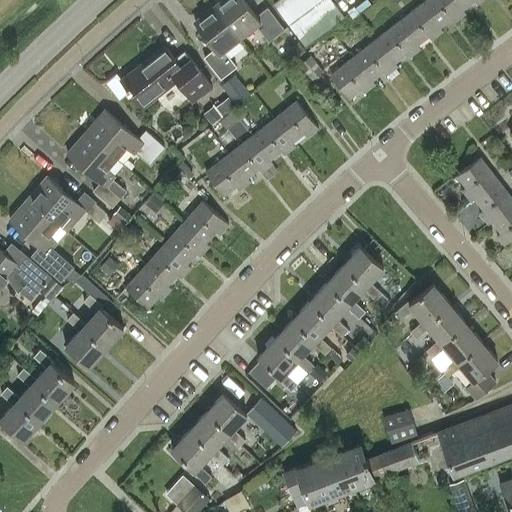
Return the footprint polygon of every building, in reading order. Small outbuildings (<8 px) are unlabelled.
[(268,7),(257,15),(244,0),(223,0),(216,6),(241,37),(257,25),(269,40),(285,28),(268,7)] [(305,44),(344,15),(332,0),(276,0),(273,2),(305,44)] [(466,12),(463,8),(456,0),(424,0),(422,3),(440,26),(451,17),(455,21),(466,12)] [(474,0),(477,4),(481,0),(456,0),(463,8),(473,0),(474,0)] [(432,39),(444,30),(440,26),(422,3),(399,20),(421,48),(421,47),(418,43),(429,35),(432,39)] [(204,56),(221,78),(237,66),(225,50),(241,37),(216,6),(195,22),(215,48),(204,56)] [(406,53),(409,57),(421,48),(399,20),(376,38),(395,61),(406,53)] [(398,65),(395,61),(376,38),(354,55),(373,79),(384,70),(387,74),(396,67),(398,65)] [(287,47),(294,57),(305,50),(298,40),(287,47)] [(175,58),(165,46),(122,80),(142,106),(177,78),(194,99),(212,85),(185,51),(175,58)] [(311,78),(322,69),(311,54),(299,63),(311,78)] [(350,96),(361,88),(364,92),(376,83),(373,79),(354,55),(331,73),(352,101),(353,100),(350,96)] [(396,67),(387,74),(391,79),(400,72),(396,67)] [(247,97),(231,77),(221,84),(238,105),(247,97)] [(228,95),(216,105),(224,114),(236,105),(228,95)] [(307,136),(319,127),(297,99),(274,117),(293,141),(304,132),(307,136)] [(214,104),(204,113),(212,124),(223,115),(216,106),(214,104)] [(223,116),(220,118),(227,127),(240,117),(233,108),(223,116)] [(126,146),(134,153),(136,150),(150,163),(165,146),(146,129),(139,138),(106,109),(96,120),(99,122),(90,133),(117,157),(126,146)] [(270,158),(281,150),(285,154),(296,145),(293,141),(274,117),(252,135),(270,159),(270,158)] [(112,177),(115,174),(108,168),(117,157),(90,133),(80,144),(77,141),(68,153),(101,181),(93,190),(113,206),(127,190),(112,177)] [(248,176),(259,167),(262,171),(274,162),(270,158),(270,159),(252,135),(229,153),(247,176),(248,176)] [(251,180),(249,177),(248,176),(247,176),(229,153),(206,171),(228,198),(225,194),(236,185),(239,189),(251,180)] [(481,156),(453,177),(454,178),(458,175),(466,186),(462,189),(471,201),(475,197),(499,179),(481,156)] [(178,167),(173,173),(180,179),(186,173),(178,167)] [(67,230),(76,219),(85,209),(99,221),(107,212),(95,201),(85,192),(77,201),(48,175),(38,186),(41,189),(32,200),(59,224),(67,230)] [(475,197),(484,208),(480,212),(489,223),(493,220),(492,220),(511,204),(511,196),(499,179),(475,197)] [(156,211),(164,201),(152,193),(145,202),(156,211)] [(20,208),(10,219),(43,247),(36,256),(55,272),(63,263),(48,251),(57,241),(50,234),(59,224),(32,200),(23,210),(20,208)] [(219,234),(229,223),(203,200),(183,221),(206,241),(215,231),(219,234)] [(120,204),(113,212),(125,223),(132,215),(120,204)] [(511,204),(492,220),(493,220),(501,231),(497,234),(506,246),(510,243),(511,240),(511,204)] [(200,255),(210,244),(206,241),(183,221),(164,243),(191,266),(187,262),(196,252),(200,255)] [(132,222),(126,229),(137,239),(143,231),(132,222)] [(89,258),(96,247),(81,238),(74,249),(89,258)] [(3,250),(0,247),(0,282),(14,267),(29,280),(21,289),(32,299),(52,275),(21,249),(12,241),(3,250)] [(177,273),(181,277),(191,266),(164,243),(145,264),(172,288),(172,287),(168,284),(177,273)] [(382,292),(370,281),(384,266),(361,245),(344,264),(367,285),(365,287),(364,288),(376,299),(377,298),(382,292)] [(108,275),(118,264),(109,255),(99,267),(108,275)] [(153,309),(149,305),(158,295),(162,298),(172,288),(145,264),(126,286),(152,309),(153,309)] [(353,299),(364,288),(365,287),(367,285),(344,264),(327,281),(350,303),(347,306),(359,317),(365,310),(353,299)] [(52,276),(40,290),(50,299),(62,285),(52,276)] [(330,324),(342,335),(349,329),(336,317),(347,306),(350,303),(327,281),(310,299),(333,321),(330,324)] [(413,308),(423,320),(426,322),(450,302),(434,283),(410,302),(408,300),(395,311),(401,318),(413,308)] [(382,292),(377,298),(385,305),(391,300),(382,292)] [(103,305),(90,293),(84,300),(96,311),(86,322),(83,325),(107,346),(124,327),(101,307),(103,305)] [(330,324),(333,321),(310,299),(293,318),(316,339),(313,342),(325,353),(332,347),(320,336),(330,324)] [(423,320),(411,330),(417,337),(429,327),(439,339),(442,342),(466,321),(450,302),(426,322),(423,320)] [(107,346),(83,325),(86,322),(74,311),(68,318),(80,329),(69,341),(67,344),(90,365),(107,346)] [(299,357),(296,360),(308,372),(315,365),(303,354),(313,342),(316,339),(293,318),(276,336),(299,357)] [(439,339),(427,349),(442,368),(455,358),(457,361),(482,340),(466,321),(442,342),(439,339)] [(364,335),(354,345),(361,352),(371,342),(364,335)] [(291,389),(298,383),(286,372),(296,360),(299,357),(276,336),(259,355),(281,376),(279,378),(291,389)] [(498,360),(482,340),(457,361),(455,358),(442,368),(448,375),(461,365),(474,380),(466,386),(476,398),(496,382),(486,370),(498,360)] [(353,346),(346,353),(353,360),(360,353),(353,346)] [(36,378),(34,381),(57,402),(74,383),(50,362),(53,359),(41,348),(35,355),(47,366),(36,378)] [(418,362),(407,371),(413,378),(424,370),(418,362)] [(320,381),(327,373),(318,364),(310,371),(320,381)] [(20,396),(17,399),(41,420),(57,402),(34,381),(36,378),(24,367),(18,374),(30,385),(20,396)] [(2,392),(14,403),(1,418),(24,439),(41,420),(17,399),(20,396),(8,385),(2,392)] [(207,411),(230,432),(227,435),(240,446),(246,439),(234,428),(247,413),(224,392),(207,411)] [(511,404),(439,433),(454,473),(511,451),(511,404)] [(287,424),(266,405),(256,415),(277,434),(287,424)] [(385,416),(392,440),(417,433),(409,409),(385,416)] [(229,457),(217,446),(227,435),(230,432),(207,411),(190,429),(213,450),(210,453),(222,464),(229,457)] [(194,471),(206,482),(212,475),(200,464),(210,453),(213,450),(190,429),(172,448),(195,469),(194,471)] [(412,442),(366,459),(359,441),(285,469),(294,492),(285,495),(291,511),(295,511),(305,508),(306,511),(315,511),(312,502),(374,480),(372,475),(418,458),(412,442)] [(239,467),(232,473),(239,480),(246,473),(239,467)] [(511,511),(511,477),(500,482),(504,494),(510,511),(511,511)] [(475,511),(463,478),(448,483),(458,511),(475,511)] [(247,511),(245,508),(253,504),(246,492),(224,505),(227,511),(247,511)] [(253,509),(254,511),(270,511),(265,502),(253,509)]
